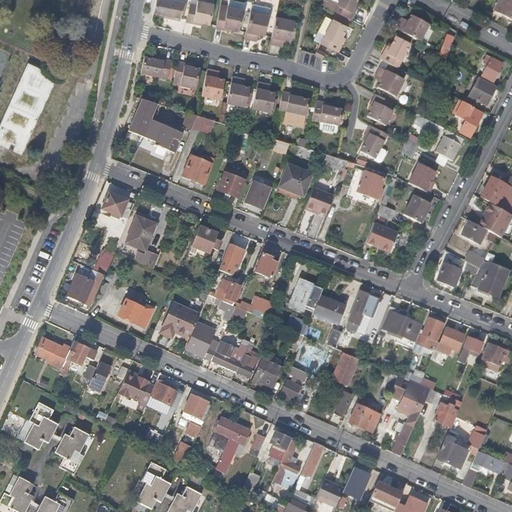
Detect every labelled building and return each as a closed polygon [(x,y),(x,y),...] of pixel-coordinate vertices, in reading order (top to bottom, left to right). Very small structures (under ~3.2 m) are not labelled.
[(185,0),(155,0),(152,14),(163,15),(167,16),(167,20),(178,21),(179,19),(179,17),(183,3),(184,4),(185,0)] [(336,0),(332,11),(350,20),(353,14),(350,12),(353,5),(354,5),(357,0),(336,0)] [(500,17),(508,22),(509,18),(511,19),(511,0),(499,0),(494,10),(501,14),(500,17)] [(213,5),(190,1),(186,20),(185,23),(197,25),(198,23),(201,23),(209,25),(213,5)] [(228,1),(226,8),(243,11),(244,4),(228,1)] [(226,8),(220,7),(216,26),(215,29),(227,32),(228,29),(231,30),(239,32),(243,11),(226,8)] [(268,17),(250,13),(246,33),(244,39),(254,41),(255,35),(257,35),(265,37),(268,17)] [(435,28),(411,15),(408,21),(406,25),(400,21),(396,30),(398,32),(427,46),(435,28)] [(294,22),(275,18),(271,38),(270,45),(279,47),(279,40),(283,41),(290,42),(294,22)] [(337,45),(341,38),(346,28),(331,20),(330,21),(322,18),(316,33),(323,36),(319,44),(338,53),(340,47),(337,45)] [(88,56),(0,22),(0,144),(43,164),(77,100),(88,56)] [(443,58),(445,59),(453,38),(446,35),(439,53),(438,56),(443,58)] [(383,62),(398,70),(409,46),(395,39),(389,48),(386,55),(382,54),(379,60),(383,62)] [(323,54),(316,51),(313,56),(321,60),(323,54)] [(438,71),(443,58),(438,56),(433,70),(438,71)] [(493,83),(502,65),(487,56),(482,65),(484,66),(482,68),(484,70),(481,77),(493,83)] [(143,59),(140,75),(166,80),(169,64),(169,61),(158,59),(157,62),(154,61),(143,59)] [(176,63),(176,66),(172,85),(195,90),(199,70),(192,69),(187,68),(187,65),(176,63)] [(402,81),(379,69),(374,77),(381,80),(379,82),(376,89),(381,91),(381,92),(393,98),(402,81)] [(205,72),(200,97),(218,101),(222,81),(217,79),(213,79),(214,71),(206,70),(205,72)] [(230,82),(225,105),(243,109),(248,89),(242,87),(238,86),(239,80),(231,78),(230,82)] [(486,107),(495,89),(477,79),(466,100),(473,104),(474,100),(486,107)] [(255,90),(251,111),(269,115),(274,94),(268,93),(264,92),(265,85),(257,84),(255,90)] [(281,95),(277,111),(283,112),(280,122),(300,127),(306,100),(298,99),(291,97),(281,95)] [(372,121),(371,122),(375,123),(380,126),(391,104),(378,97),(374,95),(369,106),(371,107),(369,112),(366,118),(372,121)] [(428,109),(433,100),(427,96),(422,106),(428,109)] [(154,104),(136,97),(123,130),(139,138),(154,104)] [(469,138),(482,113),(459,101),(453,115),(465,122),(459,133),(469,138)] [(315,102),(311,123),(318,124),(317,133),(335,137),(341,111),(330,109),(322,107),(323,104),(315,102)] [(181,129),(190,132),(190,130),(192,126),(196,116),(187,112),(181,129)] [(412,124),(425,131),(429,122),(416,115),(415,117),(412,124)] [(221,124),(196,116),(192,126),(218,134),(221,124)] [(147,120),(139,138),(150,142),(149,144),(164,150),(165,148),(175,152),(182,135),(147,120)] [(439,138),(444,129),(429,122),(425,131),(439,138)] [(192,126),(190,130),(216,139),(218,134),(192,126)] [(364,142),(359,152),(375,160),(375,161),(379,163),(382,162),(387,153),(385,150),(380,147),(386,136),(369,126),(365,134),(368,136),(364,142)] [(451,162),(463,139),(447,131),(435,153),(440,156),(446,159),(451,162)] [(407,139),(418,145),(420,140),(409,134),(407,139)] [(268,138),(266,144),(288,152),(290,145),(271,139),(268,138)] [(404,145),(415,151),(418,145),(407,139),(404,145)] [(404,145),(402,152),(412,157),(415,151),(404,145)] [(310,160),(322,165),(322,164),(325,158),(312,154),(310,160)] [(337,160),(325,156),(325,158),(322,164),(343,172),(347,162),(337,160)] [(436,163),(442,166),(446,159),(440,156),(436,163)] [(211,165),(202,162),(190,157),(181,178),(203,186),(211,165)] [(408,185),(428,196),(432,189),(429,187),(431,182),(435,174),(418,165),(408,185)] [(288,167),(279,190),(302,199),(311,176),(288,167)] [(374,206),(383,181),(357,170),(348,195),(374,206)] [(238,200),(245,183),(225,174),(218,192),(238,200)] [(500,182),(511,188),(511,180),(503,176),(500,182)] [(495,208),(508,215),(511,208),(511,188),(500,182),(491,178),(480,199),(495,207),(495,208)] [(243,202),(263,211),(271,191),(251,183),(243,202)] [(319,214),(325,217),(333,197),(313,189),(305,208),(319,214)] [(302,199),(279,190),(277,195),(300,203),(302,199)] [(129,214),(133,205),(131,204),(125,202),(126,201),(107,193),(100,210),(120,218),(120,216),(127,219),(129,214)] [(419,222),(426,205),(411,199),(404,215),(419,222)] [(495,236),(499,239),(511,217),(508,215),(495,208),(488,205),(477,227),(485,231),(490,233),(495,236)] [(377,215),(391,222),(394,213),(381,206),(377,215)] [(154,224),(134,216),(124,243),(143,251),(154,224)] [(477,227),(467,221),(460,236),(477,246),(485,231),(477,227)] [(374,223),(365,244),(389,254),(397,234),(374,223)] [(217,235),(197,227),(183,265),(197,271),(200,262),(206,264),(209,256),(215,240),(217,235)] [(491,243),(495,236),(490,233),(486,241),(491,243)] [(221,242),(215,240),(209,256),(215,258),(221,242)] [(221,261),(228,245),(221,242),(215,258),(221,261)] [(273,248),(263,244),(259,254),(260,255),(253,272),(269,278),(275,264),(269,262),(270,259),(269,258),(273,248)] [(242,250),(228,245),(221,261),(218,269),(231,275),(233,270),(234,270),(242,250)] [(146,250),(139,268),(149,272),(156,254),(146,250)] [(103,262),(109,264),(112,256),(113,254),(107,252),(103,262)] [(478,268),(482,261),(483,260),(470,253),(465,262),(467,263),(478,268)] [(475,275),(468,287),(496,297),(504,276),(506,276),(508,270),(487,261),(486,262),(482,261),(478,268),(475,275)] [(453,288),(461,271),(456,269),(457,266),(448,262),(447,265),(443,264),(436,281),(453,288)] [(464,270),(475,275),(478,268),(467,263),(464,270)] [(77,276),(68,297),(79,302),(85,305),(94,284),(77,276)] [(210,289),(207,296),(213,299),(233,307),(236,308),(238,304),(232,302),(238,287),(219,279),(218,283),(221,284),(219,290),(217,289),(216,291),(210,289)] [(318,294),(320,290),(297,281),(287,304),(310,314),(318,294)] [(101,283),(95,297),(100,299),(107,286),(101,283)] [(346,321),(345,320),(342,326),(361,334),(376,300),(359,293),(346,321)] [(346,306),(318,294),(310,314),(310,315),(337,326),(346,306)] [(239,304),(238,304),(236,308),(246,313),(258,318),(264,320),(268,310),(271,304),(256,298),(252,306),(240,302),(239,304)] [(233,307),(213,299),(212,303),(219,305),(218,308),(222,310),(222,311),(225,312),(223,318),(228,320),(232,312),(233,307)] [(152,312),(145,309),(138,306),(139,303),(133,301),(133,303),(125,300),(118,317),(137,325),(144,328),(152,312)] [(173,332),(189,339),(199,315),(172,303),(160,332),(171,337),(173,332)] [(399,311),(389,306),(380,328),(414,342),(417,334),(420,326),(397,316),(399,311)] [(236,308),(233,307),(232,312),(244,317),(246,313),(236,308)] [(289,331),(301,336),(306,323),(295,318),(289,331)] [(417,334),(414,342),(413,343),(430,350),(433,341),(436,342),(443,324),(428,318),(421,336),(417,334)] [(266,328),(272,331),(274,325),(269,322),(266,328)] [(438,344),(436,342),(432,350),(439,353),(442,345),(456,352),(463,335),(445,327),(438,344)] [(339,334),(337,339),(343,342),(348,330),(341,328),(339,334)] [(324,345),(333,349),(337,339),(339,334),(330,330),(324,345)] [(206,352),(213,355),(218,344),(192,334),(185,351),(203,359),(206,352)] [(378,334),(373,344),(380,347),(384,337),(378,334)] [(481,343),(465,336),(455,360),(462,364),(468,350),(477,354),(481,343)] [(295,353),(300,339),(294,337),(289,350),(295,353)] [(61,369),(70,349),(63,345),(62,348),(41,338),(34,355),(43,359),(46,352),(50,354),(46,363),(61,369)] [(337,339),(333,349),(339,352),(343,342),(337,339)] [(213,355),(210,362),(234,373),(245,348),(240,346),(238,351),(219,342),(218,344),(213,355)] [(96,354),(72,343),(70,349),(61,369),(58,375),(63,377),(70,362),(80,367),(83,360),(87,361),(88,359),(93,361),(96,354)] [(498,347),(495,346),(487,343),(480,359),(485,361),(483,368),(496,373),(501,360),(508,363),(511,353),(498,347)] [(245,348),(234,373),(249,379),(256,364),(249,360),(249,359),(245,357),(249,350),(245,348)] [(203,359),(210,362),(213,355),(206,352),(203,359)] [(355,363),(364,367),(366,363),(341,353),(331,380),(346,386),(355,363)] [(261,356),(249,384),(270,392),(281,365),(261,356)] [(90,381),(87,389),(98,394),(108,368),(100,364),(95,376),(93,375),(90,381)] [(93,375),(96,369),(88,365),(83,378),(90,381),(93,375)] [(288,366),(285,374),(290,376),(293,368),(288,366)] [(127,373),(128,371),(121,368),(117,378),(123,381),(127,373)] [(148,380),(128,371),(127,373),(135,377),(135,378),(147,384),(148,380)] [(123,381),(120,387),(141,396),(139,402),(145,405),(149,397),(153,387),(147,384),(135,378),(135,377),(127,373),(123,381)] [(395,444),(391,454),(399,457),(423,401),(428,389),(418,385),(399,377),(396,376),(387,397),(399,401),(395,410),(400,412),(401,410),(411,414),(410,416),(407,417),(405,424),(404,423),(398,438),(395,438),(393,443),(395,444)] [(293,401),(300,386),(295,384),(296,381),(291,379),(290,382),(286,380),(279,395),(293,401)] [(155,383),(153,387),(149,397),(167,405),(173,391),(164,387),(155,383)] [(428,389),(423,401),(429,404),(434,392),(428,389)] [(443,389),(441,395),(449,399),(459,403),(462,397),(443,389)] [(334,415),(342,419),(352,395),(344,392),(334,415)] [(196,439),(210,407),(207,405),(207,404),(190,396),(180,418),(190,422),(184,433),(196,439)] [(459,403),(449,399),(447,404),(446,404),(445,406),(439,403),(437,404),(436,406),(435,408),(435,409),(431,420),(448,428),(459,403)] [(47,443),(49,439),(51,434),(56,424),(48,420),(53,410),(37,402),(26,422),(31,424),(22,442),(37,450),(42,441),(47,443)] [(348,424),(371,434),(379,415),(356,405),(348,424)] [(222,454),(235,425),(221,419),(208,447),(222,454)] [(249,431),(235,425),(222,454),(220,458),(215,470),(224,474),(233,455),(238,443),(243,445),(246,437),(249,431)] [(477,449),(486,430),(475,425),(466,445),(477,449)] [(61,439),(58,444),(53,453),(63,458),(58,467),(73,475),(82,457),(78,454),(87,435),(72,427),(67,437),(63,434),(61,439)] [(150,432),(145,445),(157,452),(163,438),(150,432)] [(49,439),(58,444),(61,439),(51,434),(49,439)] [(250,449),(258,452),(264,437),(257,434),(250,449)] [(290,442),(290,441),(275,434),(270,443),(273,445),(267,458),(280,463),(290,442)] [(249,438),(246,437),(243,445),(238,443),(233,455),(237,457),(242,454),(249,438)] [(444,461),(443,463),(458,469),(466,451),(443,441),(436,458),(444,461)] [(296,444),(290,442),(280,463),(272,481),(279,484),(282,478),(285,471),(291,474),(289,478),(291,479),(294,480),(299,469),(293,467),(296,460),(290,457),(296,444)] [(182,443),(173,460),(184,466),(192,447),(182,443)] [(324,448),(315,443),(301,473),(310,477),(324,448)] [(475,453),(460,485),(468,489),(475,472),(476,471),(475,471),(477,466),(487,471),(502,477),(507,467),(475,453)] [(210,462),(204,476),(211,480),(215,470),(220,458),(212,454),(209,461),(210,462)] [(201,457),(194,472),(204,476),(210,462),(209,461),(201,457)] [(160,503),(162,499),(165,494),(169,485),(160,480),(165,470),(149,462),(139,482),(144,485),(135,502),(145,508),(150,510),(154,501),(160,503)] [(511,466),(508,464),(507,467),(502,477),(502,479),(510,483),(507,490),(511,492),(511,466)] [(476,471),(475,472),(485,477),(487,471),(477,466),(475,471),(476,471)] [(369,477),(352,469),(342,492),(349,496),(359,500),(365,487),(369,477)] [(290,481),(291,479),(289,478),(291,474),(285,471),(282,478),(290,481)] [(260,477),(250,472),(240,495),(249,500),(260,477)] [(23,511),(27,506),(29,502),(32,497),(27,494),(33,485),(17,477),(7,496),(2,493),(0,496),(0,511),(12,511),(13,511),(15,511),(23,511)] [(343,489),(323,480),(315,499),(335,508),(342,492),(343,489)] [(392,511),(393,511),(396,506),(402,494),(377,482),(368,502),(379,507),(377,511),(380,511),(381,511),(383,508),(392,511)] [(174,498),(171,504),(166,511),(191,511),(200,496),(185,487),(180,497),(176,495),(174,498)] [(260,491),(255,503),(261,506),(266,494),(260,491)] [(314,500),(293,491),(289,500),(307,508),(310,509),(314,500)] [(266,494),(261,506),(268,510),(275,495),(267,492),(266,494)] [(335,508),(334,509),(340,511),(342,511),(349,496),(342,492),(335,508)] [(43,497),(38,507),(35,511),(66,511),(72,500),(57,493),(53,502),(43,497)] [(162,499),(171,504),(174,498),(165,494),(162,499)] [(393,511),(423,511),(426,507),(409,499),(404,510),(396,506),(393,511)] [(305,511),(307,508),(289,500),(283,511),(305,511)] [(35,511),(38,507),(29,502),(27,506),(35,511)] [(141,511),(142,511),(145,508),(135,502),(132,507),(141,511)]
